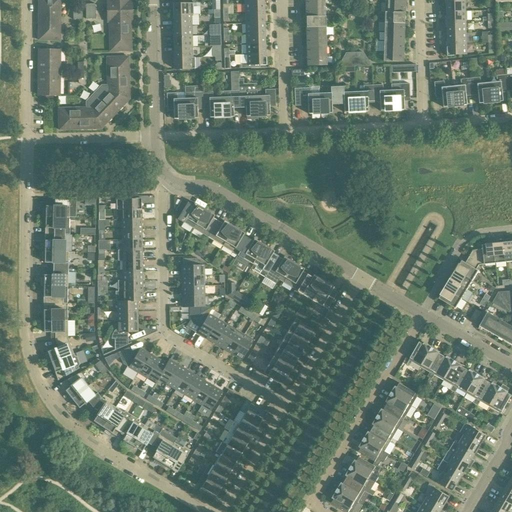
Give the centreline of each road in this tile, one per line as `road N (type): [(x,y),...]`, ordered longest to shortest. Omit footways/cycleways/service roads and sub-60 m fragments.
road 1 (residential): [(199,511),(65,420),(40,389),(25,338),(25,138)]
road 2 (residential): [(293,413),(168,326),(159,215),(169,179)]
road 3 (residential): [(341,511),(317,497),(317,484),(420,314)]
road 4 (residential): [(370,284),(207,185),(169,179)]
road 5 (residential): [(370,284),(293,413)]
road 6 (residential): [(284,131),(422,124)]
road 7 (residential): [(25,138),(25,0)]
road 8 (residential): [(155,133),(151,0)]
road 9 (residential): [(284,131),(281,0)]
road 10 (residential): [(25,138),(155,133)]
road 11 (residential): [(155,133),(284,131)]
road 12 (residential): [(422,124),(419,0)]
